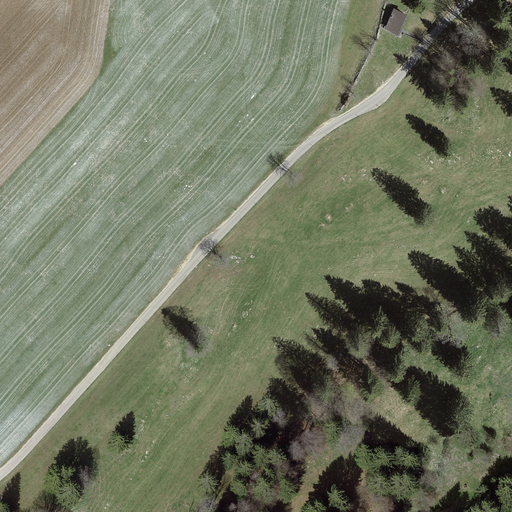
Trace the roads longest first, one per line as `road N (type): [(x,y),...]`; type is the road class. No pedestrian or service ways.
road 1 (unclassified): [(470,0),(378,97),(289,162),(0,479)]
road 2 (track): [(124,0),(156,149),(200,255)]
